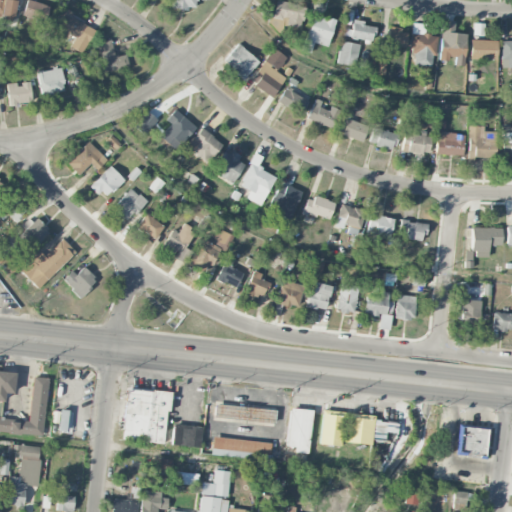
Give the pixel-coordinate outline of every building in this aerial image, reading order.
[(14,0),(0,0),(0,13),(1,14),(1,20),(13,21),(14,0)] [(22,18),(44,23),(48,5),(26,0),(22,18)] [(172,0),(172,9),(196,9),(196,0),(172,0)] [(270,27),(281,29),(282,25),(300,28),(305,6),(274,1),(270,27)] [(95,28),(61,12),(53,29),(74,39),(70,48),(82,54),(95,28)] [(302,51),(310,54),(313,43),(327,47),(334,21),(312,14),(302,51)] [(372,41),(374,27),(363,25),(364,22),(344,19),(341,37),(372,41)] [(454,34),(454,21),(440,21),(439,59),(454,59),(454,66),(464,66),(465,34),(454,34)] [(431,66),(431,56),(435,57),(436,36),(424,35),(424,24),(412,24),(410,65),(431,66)] [(496,60),(496,40),(470,40),(469,59),(496,60)] [(511,67),(511,40),(500,41),(501,68),(510,68),(511,67)] [(129,67),(125,54),(114,57),(110,41),(96,44),(103,73),(129,67)] [(337,64),(356,66),(358,44),(339,42),(337,64)] [(223,61),(244,78),(258,61),(237,44),(223,61)] [(286,58),(273,49),(249,80),(270,97),(285,79),(276,71),(286,58)] [(65,94),(60,68),(37,71),(41,97),(65,94)] [(31,104),(30,83),(7,84),(8,105),(31,104)] [(301,115),(309,100),(285,86),(277,101),(301,115)] [(321,105),(322,101),(316,98),(306,119),(330,129),(338,113),(321,105)] [(174,151),(195,128),(175,109),(166,120),(171,124),(159,137),(174,151)] [(350,112),(343,110),(337,135),(363,141),(367,125),(348,120),(350,112)] [(157,120),(147,112),(134,126),(144,135),(157,120)] [(483,131),(483,126),(468,126),(467,158),(495,159),(496,132),(483,131)] [(511,126),(502,126),(502,141),(510,141),(510,153),(511,153),(511,126)] [(210,162),(221,141),(197,129),(187,150),(210,162)] [(396,132),(371,129),(369,146),(394,149),(396,132)] [(404,132),(401,150),(427,155),(431,135),(421,134),(421,135),(404,132)] [(462,156),(463,134),(436,133),(435,155),(462,156)] [(106,140),(115,149),(120,144),(111,135),(106,140)] [(96,170),(107,160),(89,141),(66,163),(78,175),(90,164),(96,170)] [(215,174),(233,184),(245,161),(223,150),(216,164),(220,166),(215,174)] [(275,176),(253,166),(256,159),(253,157),(239,186),(249,191),(246,199),(261,206),(275,176)] [(90,185),(104,199),(123,180),(110,166),(90,185)] [(288,220),(301,193),(279,183),(267,210),(288,220)] [(112,207),(127,221),(145,202),(131,188),(112,207)] [(0,207),(0,208),(14,222),(26,209),(11,195),(0,207)] [(333,202),(307,196),(302,213),(329,220),(333,202)] [(364,211),(340,204),(334,223),(358,230),(364,211)] [(155,240),(164,226),(145,214),(136,228),(155,240)] [(367,234),(390,237),(393,218),(369,215),(367,234)] [(37,247),(50,229),(35,219),(29,226),(26,224),(19,234),(37,247)] [(405,234),(404,240),(423,241),(425,223),(400,220),(399,233),(405,234)] [(191,251),(186,249),(194,230),(182,225),(179,233),(171,229),(162,248),(176,254),(174,259),(185,264),(191,251)] [(500,246),(500,228),(471,228),(470,257),(487,257),(487,246),(500,246)] [(0,244),(0,255),(3,259),(15,247),(6,239),(0,244)] [(20,272),(38,289),(74,251),(61,239),(44,256),(39,251),(20,272)] [(210,269),(219,247),(200,239),(191,262),(210,269)] [(232,262),(224,259),(216,280),(236,288),(242,272),(230,268),(232,262)] [(322,262),(314,261),(312,276),(320,277),(322,262)] [(71,271),(62,280),(78,297),(96,280),(83,267),(74,275),(71,271)] [(261,274),(253,271),(245,291),(263,299),(270,283),(259,279),(261,274)] [(276,304),(297,309),(302,286),(281,281),(276,304)] [(329,286),(311,282),(306,308),(325,311),(329,286)] [(352,313),(358,287),(340,283),(334,310),(352,313)] [(389,330),(392,302),(387,301),(388,293),(381,292),(380,298),(366,296),(363,314),(379,316),(377,329),(389,330)] [(413,320),(414,296),(396,295),(394,319),(413,320)] [(460,322),(479,323),(479,300),(461,300),(460,322)] [(511,330),(511,313),(492,313),(492,330),(511,330)] [(0,401),(4,401),(4,393),(13,393),(14,372),(0,372),(0,401)] [(28,421),(0,418),(0,432),(42,436),(47,378),(32,377),(28,421)] [(165,444),(168,391),(125,389),(122,441),(165,444)] [(275,408),(214,406),(213,420),(274,422),(275,408)] [(307,454),(312,411),(290,408),(285,446),(295,447),(294,453),(307,454)] [(342,412),(321,411),(320,445),(341,446),(342,412)] [(344,443),(371,444),(373,416),(346,415),(344,443)] [(58,430),(68,431),(69,423),(58,422),(58,430)] [(373,436),(386,436),(387,424),(374,423),(373,436)] [(200,427),(172,425),(171,446),(199,447),(200,427)] [(487,429),(458,427),(456,455),(486,456),(487,429)] [(271,444),(212,436),(210,454),(268,462),(271,444)] [(9,476),(7,505),(23,507),(24,486),(37,487),(40,447),(20,445),(17,477),(9,476)] [(228,497),(229,471),(213,470),(212,484),(201,483),(200,496),(228,497)] [(196,485),(196,473),(174,473),(173,484),(196,485)] [(155,511),(156,509),(166,510),(167,498),(147,497),(148,489),(127,487),(126,500),(113,499),(111,511),(155,511)] [(416,505),(418,490),(405,488),(403,504),(416,505)] [(473,494),(454,491),(451,509),(471,511),(473,494)] [(71,511),(72,511),(73,496),(55,495),(55,511),(71,511)] [(225,511),(227,499),(199,497),(197,511),(225,511)]
